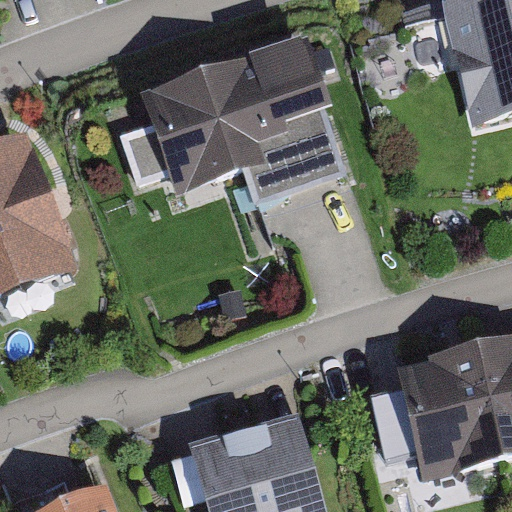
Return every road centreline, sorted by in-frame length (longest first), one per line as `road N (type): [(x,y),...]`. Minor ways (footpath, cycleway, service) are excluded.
road 1 (residential): [(0,432),(63,405),(142,400),(412,304),(511,282)]
road 2 (residential): [(0,75),(217,0)]
